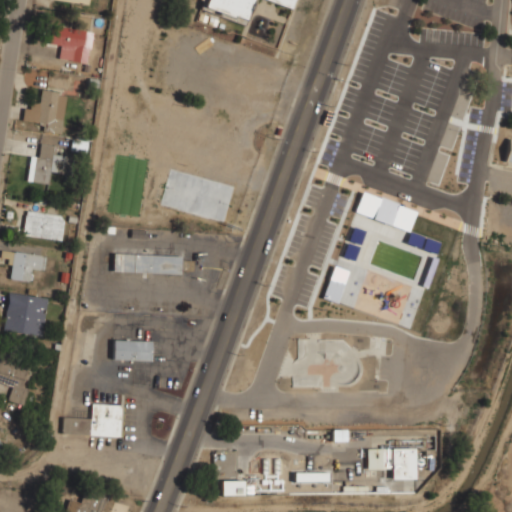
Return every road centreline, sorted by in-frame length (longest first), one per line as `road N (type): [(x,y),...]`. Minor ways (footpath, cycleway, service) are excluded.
road 1 (secondary): [(350,0),(159,511)]
road 2 (residential): [(20,0),(0,134)]
